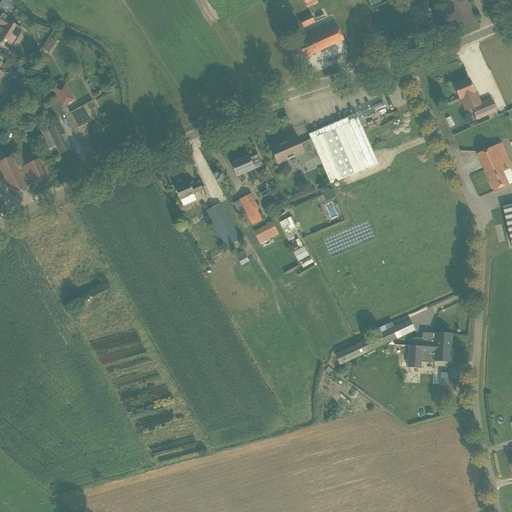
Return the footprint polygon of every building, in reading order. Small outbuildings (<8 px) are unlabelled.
[(6,0),(2,0),(0,3),(0,9),(8,15),(13,8),(13,7),(6,0)] [(407,0),(411,10),(417,23),(432,17),(425,0),(407,0)] [(0,29),(0,44),(9,51),(22,30),(7,20),(8,18),(0,12),(0,28),(1,29),(0,29)] [(299,19),(303,28),(314,23),(310,14),(299,19)] [(295,46),(301,59),(343,40),(335,22),(306,35),(308,40),(295,46)] [(50,36),(42,47),(49,52),(56,41),(50,36)] [(3,65),(16,73),(19,67),(7,59),(3,65)] [(23,65),(21,68),(27,72),(31,66),(28,64),(23,65)] [(471,109),(476,120),(496,111),(491,100),(473,108),(471,103),(477,100),(469,79),(453,86),(459,99),(460,99),(465,111),(471,109)] [(54,90),(62,106),(73,100),(65,84),(54,90)] [(98,91),(91,95),(94,100),(101,96),(98,91)] [(46,103),(53,119),(63,114),(56,98),(46,103)] [(91,126),(95,133),(113,123),(107,112),(100,116),(92,101),(69,113),(78,128),(92,121),(94,124),(91,126)] [(318,157),(330,184),(377,164),(356,114),(308,134),(311,140),(299,144),(296,136),(270,147),(277,164),(296,156),(300,165),(318,157)] [(54,128),(41,133),(44,140),(49,150),(56,146),(59,154),(71,148),(67,139),(60,125),(54,128)] [(500,143),(476,154),(493,191),(508,185),(502,172),(510,169),(511,168),(500,143)] [(0,162),(0,167),(12,193),(25,187),(21,178),(28,175),(32,184),(49,176),(41,159),(27,165),(26,163),(23,164),(19,154),(0,162)] [(246,172),(251,182),(257,180),(253,169),(262,165),(258,155),(249,158),(248,156),(231,164),(236,176),(246,172)] [(176,188),(181,200),(202,190),(199,183),(191,187),(189,183),(176,188)] [(239,200),(252,226),(262,220),(257,210),(258,209),(251,194),(239,200)] [(210,220),(226,247),(240,239),(220,204),(205,212),(207,216),(204,218),(206,222),(210,220)] [(511,245),(511,244),(511,205),(502,208),(511,245)] [(286,219),(291,230),(295,228),(291,217),(286,219)] [(254,232),(260,244),(278,235),(272,223),(254,232)] [(303,246),(293,252),(298,262),(309,256),(303,246)] [(242,251),(235,255),(241,266),(248,262),(242,251)] [(364,355),(368,352),(406,335),(407,338),(416,334),(410,320),(407,321),(406,318),(377,332),(378,334),(334,355),(339,366),(364,355)] [(422,339),(421,347),(450,349),(451,335),(441,334),(435,334),(422,333),(422,339)] [(390,344),(395,354),(406,349),(401,339),(390,344)] [(407,368),(420,369),(421,361),(433,362),(449,363),(450,349),(421,347),(408,346),(407,368)] [(448,373),(440,372),(440,384),(447,385),(448,373)]
